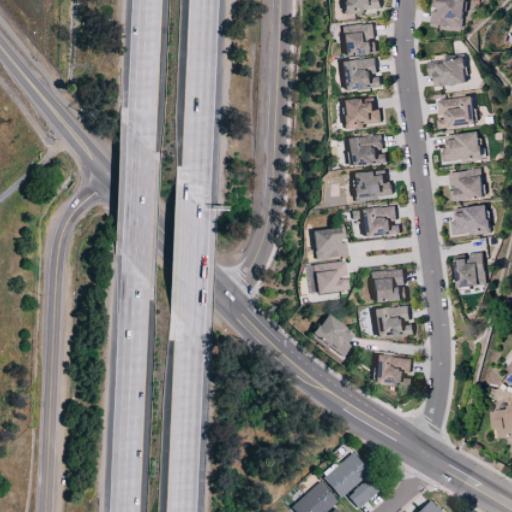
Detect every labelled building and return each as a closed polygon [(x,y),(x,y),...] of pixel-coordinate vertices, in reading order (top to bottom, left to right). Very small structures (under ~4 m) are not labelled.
[(341,0),(343,15),(380,10),(378,0),(341,0)] [(430,26),(463,27),(464,0),(431,0),(431,8),(430,8),(430,26)] [(342,56),(375,53),(372,23),(340,27),(342,56)] [(339,62),(342,91),(379,87),(376,58),(339,62)] [(433,88),(467,83),(464,58),(427,63),(428,76),(432,76),(433,88)] [(436,100),(438,118),(436,118),(437,128),(475,124),(472,96),(436,100)] [(364,128),(364,123),(381,122),(380,108),(374,109),(374,102),(364,103),(363,99),(340,101),(342,130),(364,128)] [(454,133),(454,139),(445,140),(445,149),(441,149),(442,163),(481,159),(479,131),(454,133)] [(385,163),(381,134),(345,139),(348,167),(385,163)] [(484,197),(479,168),(447,173),(450,188),(449,189),(451,202),(484,197)] [(353,202),(392,197),(390,181),(385,181),(384,175),(375,176),(374,171),(350,174),(353,202)] [(358,210),(362,238),(398,234),(394,205),(358,210)] [(463,207),(463,212),(453,213),(454,220),(450,221),(451,235),(489,231),(486,205),(463,207)] [(311,230),(312,259),(344,258),(343,229),(311,230)] [(483,252),(468,253),(468,259),(455,259),(457,287),(485,285),(483,252)] [(314,294),(346,291),(343,262),(304,266),(305,275),(312,274),(314,294)] [(372,303),(405,300),(403,270),(369,273),(372,303)] [(371,310),(375,338),(412,334),(411,322),(409,323),(407,305),(371,310)] [(352,334),(325,315),(309,337),(340,358),(348,346),(345,344),(352,334)] [(372,384),(409,386),(409,375),(410,358),(374,356),(372,384)] [(488,411),(489,429),(496,429),(496,437),(511,436),(511,404),(506,405),(506,410),(488,411)] [(368,474),(352,454),(322,478),(338,499),(368,474)] [(376,494),(367,480),(345,496),(355,510),(376,494)] [(289,509),(291,511),(324,511),(336,502),(317,482),(289,509)] [(437,511),(430,501),(415,511),(437,511)]
